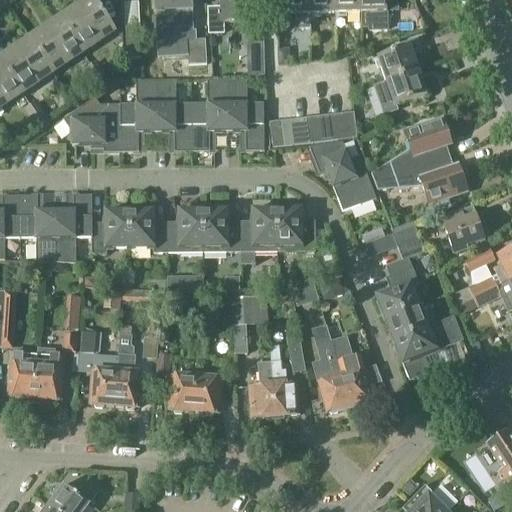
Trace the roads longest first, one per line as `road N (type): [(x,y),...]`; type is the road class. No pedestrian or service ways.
road 1 (residential): [(0,184),(292,182),(324,205),(418,432)]
road 2 (residential): [(28,457),(208,465),(317,511)]
